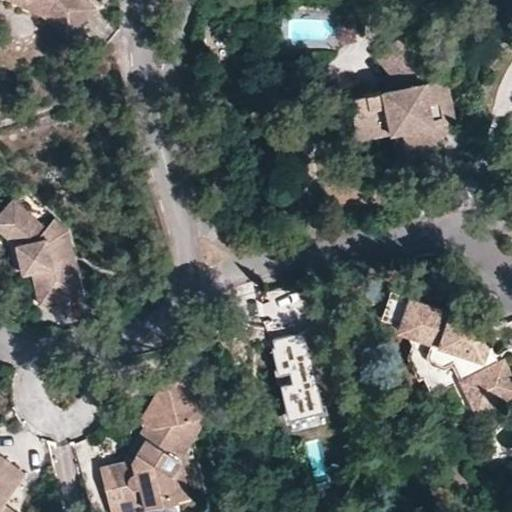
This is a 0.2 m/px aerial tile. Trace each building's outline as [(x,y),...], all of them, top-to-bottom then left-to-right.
[(29,0),(27,8),(46,18),(69,37),(95,8),(86,0),(29,0)] [(350,92),(351,124),(383,117),(385,130),(401,127),(403,158),(435,156),(434,136),(433,121),(444,119),(451,118),(443,76),(422,79),(419,62),(397,35),(373,55),(389,73),(391,84),(350,92)] [(383,117),(351,124),(351,135),(385,130),(383,117)] [(445,127),(444,119),(433,121),(434,136),(441,136),(445,127)] [(78,287),(72,260),(50,241),(59,231),(55,228),(62,220),(52,209),(51,209),(42,218),(10,189),(0,199),(0,209),(9,218),(5,223),(14,233),(10,237),(16,265),(26,264),(35,297),(78,287)] [(0,209),(0,228),(10,237),(14,233),(5,223),(9,218),(0,209)] [(72,260),(62,220),(55,228),(59,231),(50,241),(72,260)] [(379,314),(392,319),(403,289),(390,285),(379,314)] [(472,329),(473,322),(423,305),(412,337),(426,341),(423,355),(426,362),(439,366),(448,362),(470,409),(511,389),(511,386),(498,356),(492,358),(484,342),(478,341),(472,329)] [(489,327),(473,322),(472,329),(478,341),(484,342),(489,327)] [(304,332),(267,342),(288,422),(325,412),(304,332)] [(163,375),(172,414),(173,413),(201,407),(193,367),(163,375)] [(141,416),(147,419),(172,414),(163,375),(155,376),(134,409),(141,416)] [(170,448),(176,454),(201,407),(173,413),(177,434),(170,448)] [(128,451),(117,454),(96,459),(107,511),(115,511),(116,511),(134,511),(134,510),(139,503),(172,494),(166,469),(176,454),(170,448),(177,434),(173,413),(172,414),(147,419),(128,451)] [(141,416),(117,454),(128,451),(147,419),(141,416)] [(166,469),(172,494),(183,492),(176,454),(166,469)] [(0,511),(17,511),(4,501),(24,472),(0,455),(0,511)]
